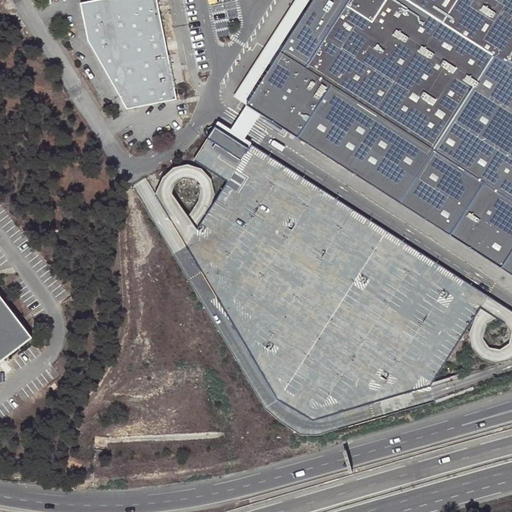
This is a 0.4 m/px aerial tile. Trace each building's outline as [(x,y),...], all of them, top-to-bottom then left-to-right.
[(176,100),(155,0),(96,0),(80,4),(87,40),(126,110),(176,100)] [(294,0),(233,97),(259,114),(267,101),(255,92),(256,90),(253,89),(268,65),(271,67),(283,47),(281,45),(309,0),(310,0),(312,1),(313,0),(294,0)] [(259,114),(511,274),(511,0),(313,0),(312,1),(283,47),(271,67),(256,90),(255,92),(267,101),(259,114)] [(240,160),(248,148),(214,127),(207,138),(216,144),(218,142),(227,148),(225,150),(240,160)] [(188,242),(186,247),(210,288),(277,403),(311,423),(386,400),(430,386),(483,302),(488,296),(251,145),(248,149),(248,148),(240,160),(225,150),(227,148),(218,142),(216,144),(207,138),(193,161),(227,182),(188,242)] [(0,364),(33,339),(0,295),(0,364)]
